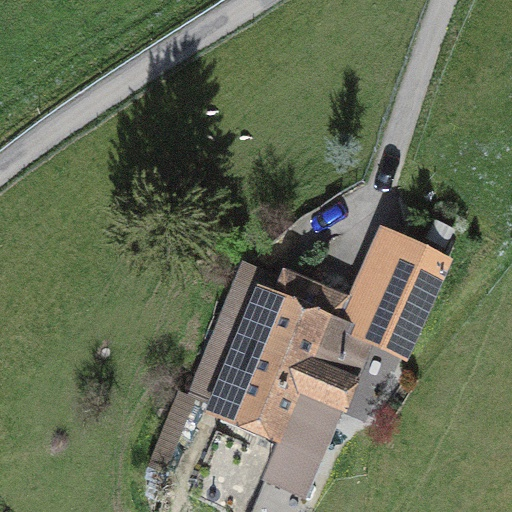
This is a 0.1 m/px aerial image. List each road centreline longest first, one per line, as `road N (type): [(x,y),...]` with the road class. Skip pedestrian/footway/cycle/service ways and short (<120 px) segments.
road 1 (track): [(256,0),(0,175)]
road 2 (track): [(363,281),(457,0)]
